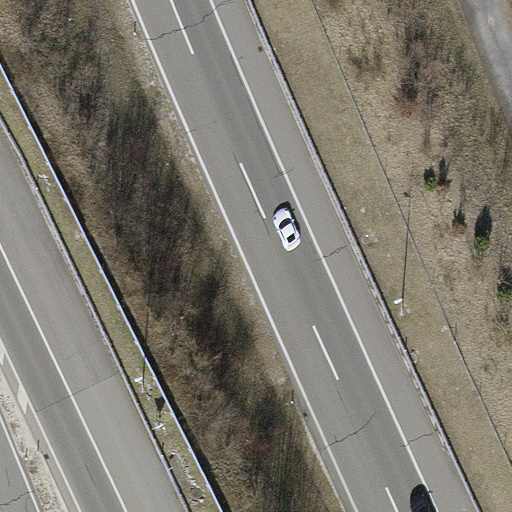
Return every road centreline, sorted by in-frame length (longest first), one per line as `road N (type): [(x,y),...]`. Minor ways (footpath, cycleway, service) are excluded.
road 1 (motorway): [(396,511),(173,0)]
road 2 (motorway): [(105,511),(0,282)]
